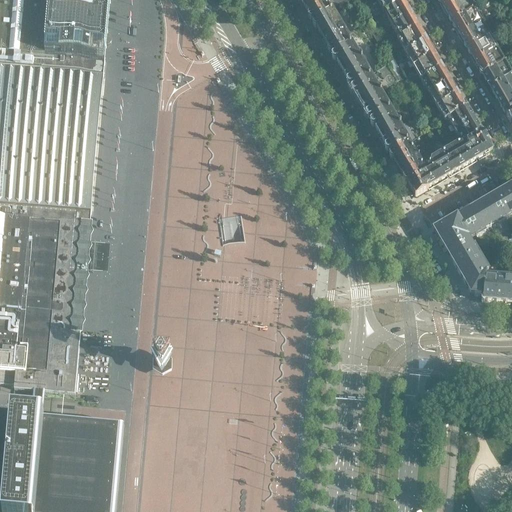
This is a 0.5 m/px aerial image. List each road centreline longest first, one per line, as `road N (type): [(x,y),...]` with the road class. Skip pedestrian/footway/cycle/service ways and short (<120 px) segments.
road 1 (residential): [(472,328),(275,0)]
road 2 (secondary): [(405,297),(389,243),(246,0)]
road 3 (secondary): [(212,0),(335,210),(351,258)]
road 4 (residential): [(421,0),(510,155)]
road 5 (secondary): [(354,359),(342,511)]
